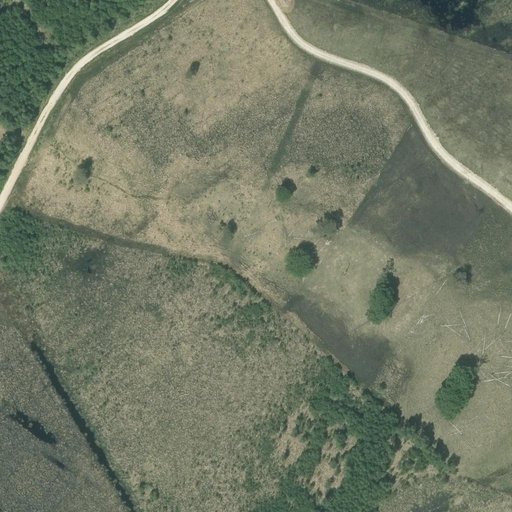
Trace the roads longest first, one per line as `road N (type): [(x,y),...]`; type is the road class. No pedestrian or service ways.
road 1 (track): [(266,0),(298,43),(395,84),(436,147),(511,208)]
road 2 (track): [(172,0),(81,62),(59,87),(0,197)]
